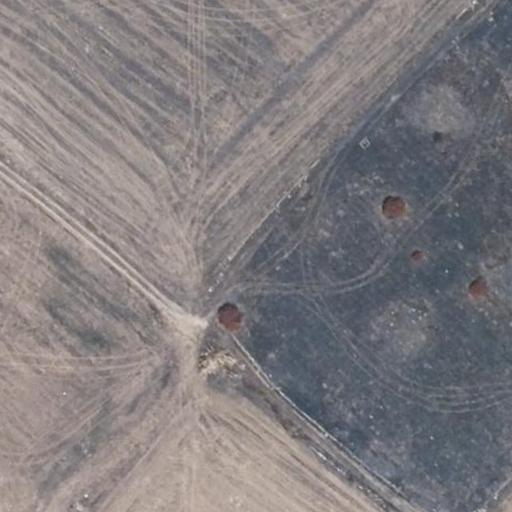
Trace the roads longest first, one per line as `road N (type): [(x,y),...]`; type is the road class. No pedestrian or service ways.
road 1 (track): [(0,170),(201,326),(409,511)]
road 2 (track): [(486,0),(242,261),(201,326)]
